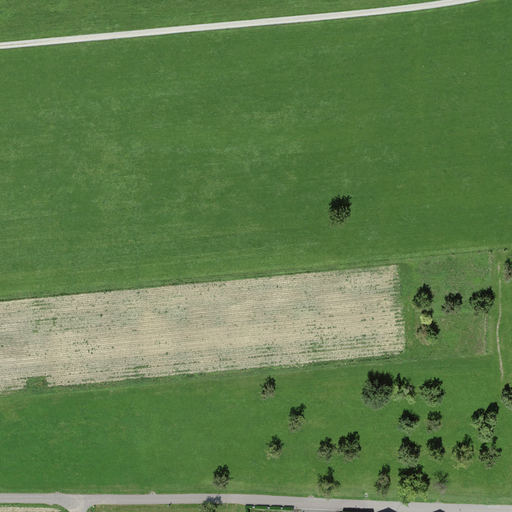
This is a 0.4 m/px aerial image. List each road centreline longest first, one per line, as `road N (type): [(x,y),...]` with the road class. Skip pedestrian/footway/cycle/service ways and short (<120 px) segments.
road 1 (track): [(0,45),(478,0)]
road 2 (residential): [(511,511),(225,500)]
road 3 (unclassified): [(225,500),(72,500)]
